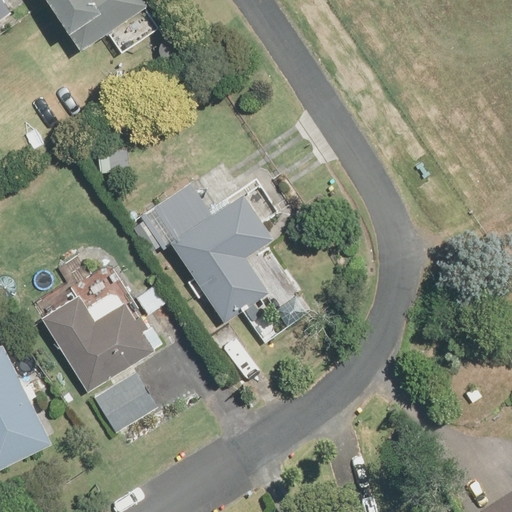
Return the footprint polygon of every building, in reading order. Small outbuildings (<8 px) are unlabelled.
[(37,0),(66,47),(137,4),(134,0),(37,0)] [(129,171),(129,146),(102,146),(102,171),(129,171)] [(168,232),(161,238),(215,322),(269,287),(247,254),(278,234),(244,181),(204,207),(184,175),(147,199),(168,232)] [(74,293),(40,314),(85,388),(151,347),(121,300),(92,320),(74,293)] [(0,469),(52,443),(0,342),(0,469)] [(139,373),(95,396),(115,433),(159,410),(139,373)] [(511,511),(511,489),(475,511),(511,511)]
